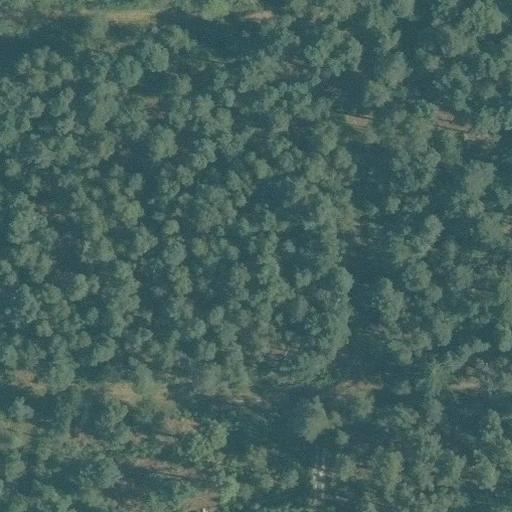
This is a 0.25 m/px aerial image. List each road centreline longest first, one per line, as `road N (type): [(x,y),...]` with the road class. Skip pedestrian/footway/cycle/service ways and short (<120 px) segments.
road 1 (track): [(0,406),(511,401)]
road 2 (track): [(354,400),(365,0)]
road 3 (track): [(365,15),(0,6)]
